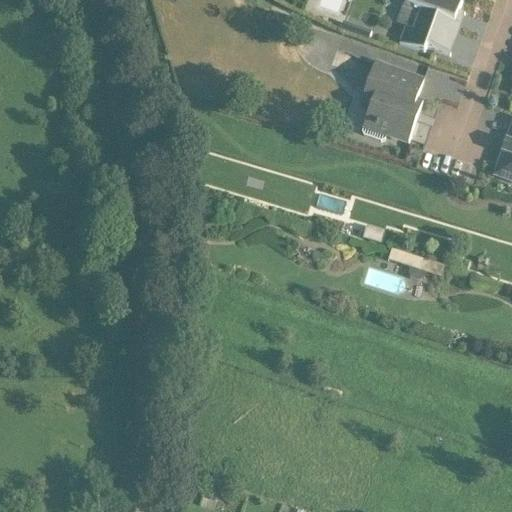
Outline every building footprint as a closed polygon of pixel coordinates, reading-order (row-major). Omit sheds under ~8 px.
[(463,0),(406,0),(404,8),(421,14),(414,33),(405,30),(399,47),(424,56),(426,51),(450,59),(465,17),(458,14),(463,0)] [(340,35),(368,44),(370,38),(342,28),(340,35)] [(375,66),(360,107),(370,111),(365,125),(386,132),(385,137),(409,146),(411,138),(414,139),(418,129),(415,128),(423,106),(417,104),(424,83),(375,66)] [(505,142),(501,153),(500,156),(502,157),(495,178),(511,184),(511,128),(507,143),(505,142)] [(367,231),(365,240),(382,244),(385,235),(367,231)] [(391,261),(442,277),(445,268),(394,252),(391,261)]
